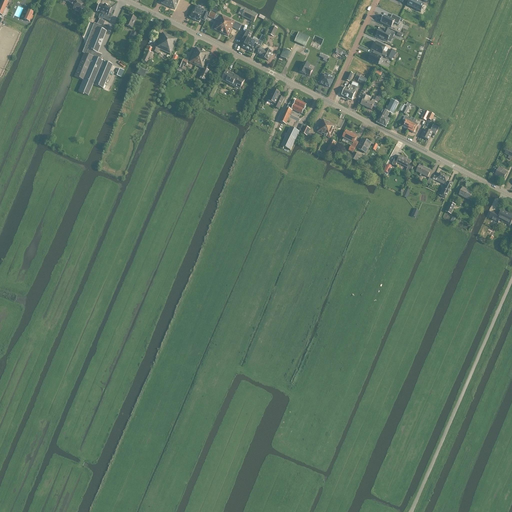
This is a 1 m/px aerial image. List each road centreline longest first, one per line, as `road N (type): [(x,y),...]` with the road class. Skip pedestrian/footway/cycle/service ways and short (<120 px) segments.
road 1 (unclassified): [(414,511),(511,287)]
road 2 (tertiary): [(332,104),(128,0)]
road 3 (track): [(385,199),(290,174),(270,159),(296,85)]
road 4 (tertiary): [(511,196),(332,104)]
